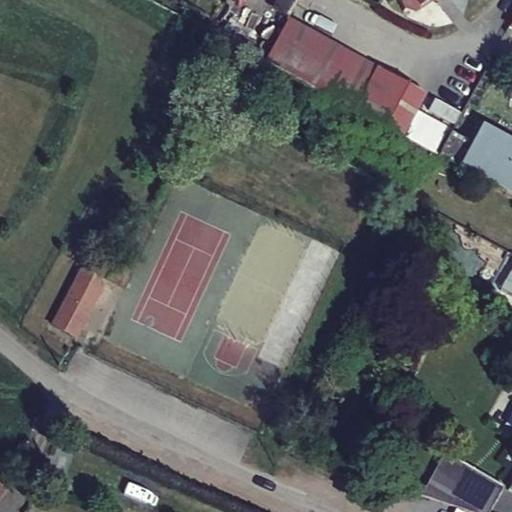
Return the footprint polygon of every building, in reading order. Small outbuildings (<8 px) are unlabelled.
[(290,14),(293,0),(273,0),(271,8),(290,14)] [(394,0),(403,12),(410,14),(432,0),(394,0)] [(233,11),(220,4),(205,31),(218,37),(233,11)] [(245,18),(233,11),(218,37),(231,44),(245,18)] [(262,28),(245,18),(231,44),(248,54),(262,28)] [(261,61),(324,96),(338,71),(348,52),(285,18),(275,35),(261,61)] [(248,54),(261,61),(275,35),(262,28),(248,54)] [(377,70),(367,87),(352,112),(401,139),(416,115),(426,97),(377,70)] [(324,96),(338,104),(352,79),(338,71),(324,96)] [(367,87),(352,79),(338,104),(352,112),(367,87)] [(401,139),(417,148),(431,123),(416,115),(401,139)] [(444,131),(431,123),(417,148),(431,156),(444,131)] [(511,141),(483,126),(473,146),(459,171),(461,172),(511,199),(511,141)] [(431,156),(446,164),(459,138),(444,131),(431,156)] [(473,146),(459,138),(446,164),(459,171),(473,146)] [(173,179),(109,342),(186,372),(250,209),(173,179)] [(104,285),(80,272),(52,325),(75,337),(93,304),(104,285)] [(104,285),(93,304),(105,310),(115,291),(104,285)] [(393,363),(382,384),(399,392),(410,371),(393,363)] [(39,471),(48,437),(26,431),(18,466),(39,471)] [(463,511),(488,511),(502,489),(446,455),(421,497),(463,511)]
